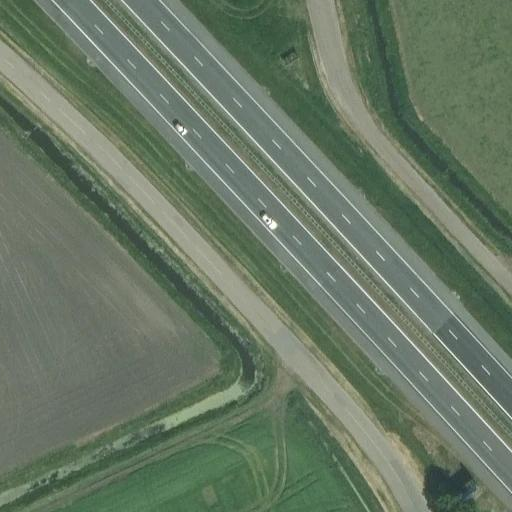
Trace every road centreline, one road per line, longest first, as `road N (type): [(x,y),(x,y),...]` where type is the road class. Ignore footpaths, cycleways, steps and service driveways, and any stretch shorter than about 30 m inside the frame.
road 1 (motorway): [(66,0),(511,484)]
road 2 (unclassified): [(413,511),(377,454),(291,355),(0,61)]
road 3 (motorway): [(511,390),(148,0)]
road 4 (unclassified): [(511,285),(346,96),(320,0)]
